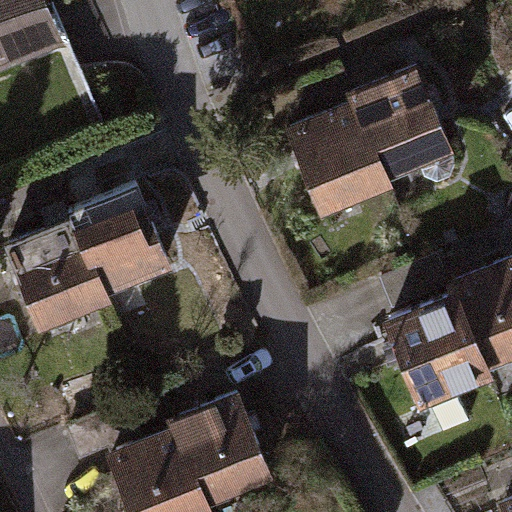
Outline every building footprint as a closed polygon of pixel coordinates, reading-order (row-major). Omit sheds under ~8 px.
[(54,0),(0,0),(0,55),(39,40),(42,48),(69,37),(54,0)] [(451,174),(456,161),(417,65),(353,91),(356,99),(385,168),(417,155),(425,174),(438,179),(451,174)] [(323,203),(388,176),(385,168),(356,99),(291,126),(323,203)] [(103,284),(168,257),(136,180),(71,206),(75,215),(103,284)] [(104,292),(106,292),(103,284),(75,215),(10,241),(42,318),(104,292)] [(395,304),(450,281),(437,250),(382,273),(395,304)] [(511,347),(511,256),(452,281),(455,289),(483,358),(511,347)] [(455,380),(487,367),(483,358),(455,289),(390,316),(399,338),(384,344),(391,361),(406,355),(422,393),(427,391),(442,427),(470,415),(455,380)] [(205,494),(269,467),(238,390),(173,417),(177,425),(205,494)] [(85,453),(141,429),(128,397),(72,420),(85,453)] [(182,511),(208,502),(205,494),(177,425),(112,451),(136,511),(182,511)]
